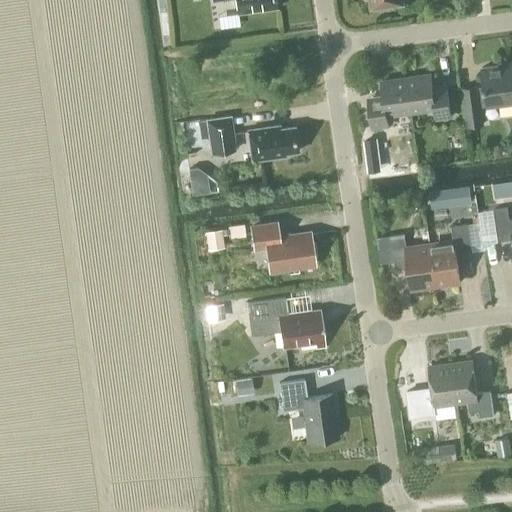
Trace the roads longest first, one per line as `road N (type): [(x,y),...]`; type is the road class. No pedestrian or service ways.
road 1 (residential): [(371,332),(331,46)]
road 2 (residential): [(406,511),(389,475),(371,332)]
road 3 (residential): [(331,46),(511,24)]
road 4 (residential): [(371,332),(511,312)]
